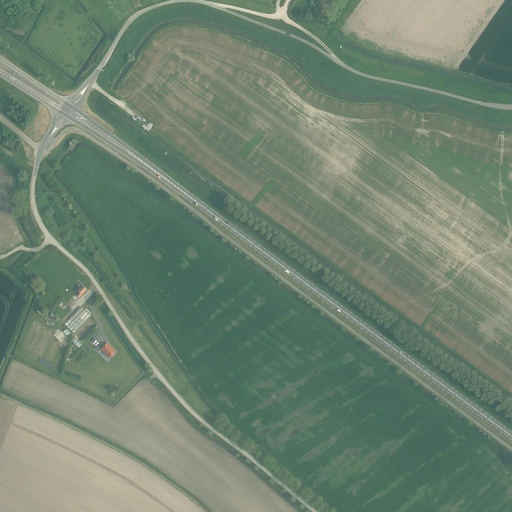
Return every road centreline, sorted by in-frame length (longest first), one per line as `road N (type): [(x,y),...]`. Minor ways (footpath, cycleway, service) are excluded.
road 1 (unclassified): [(315,511),(190,411),(82,267),(49,239),(32,193),(50,135)]
road 2 (primary): [(511,435),(136,157)]
road 3 (unclassified): [(190,0),(293,35),(370,76),(511,106)]
road 4 (track): [(213,4),(281,16),(336,59)]
road 5 (unclassified): [(86,86),(132,18),(176,0)]
